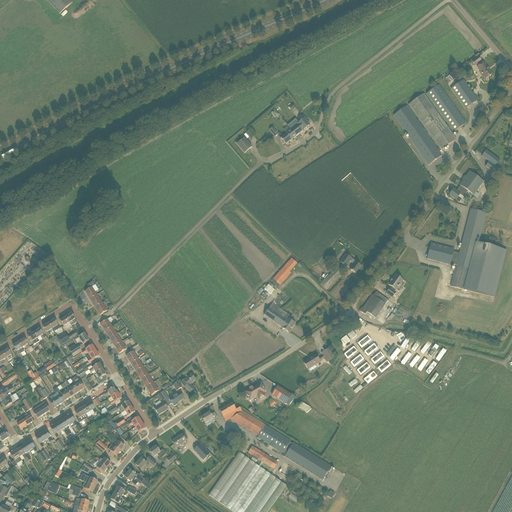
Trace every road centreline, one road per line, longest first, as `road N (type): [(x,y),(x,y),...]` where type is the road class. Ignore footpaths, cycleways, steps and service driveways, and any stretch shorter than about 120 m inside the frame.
road 1 (unclassified): [(87,329),(257,165),(312,134),(328,94),(446,0)]
road 2 (unclassified): [(229,387),(340,318),(511,88)]
road 3 (primary): [(0,157),(151,77),(324,0)]
